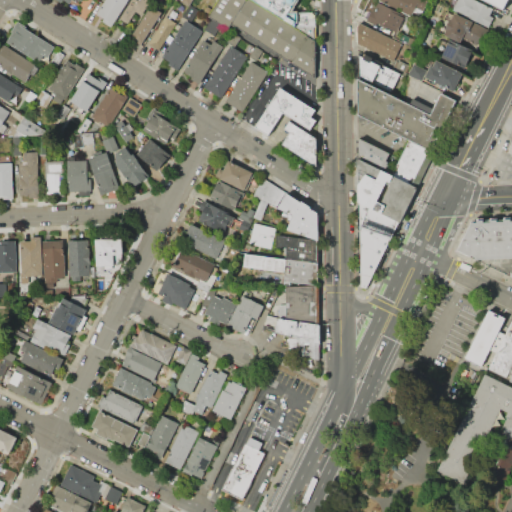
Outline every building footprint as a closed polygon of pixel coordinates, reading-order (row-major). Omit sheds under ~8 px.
[(104,0),(127,0),(111,27),(101,21),(102,18),(96,15),(104,0)] [(131,0),(148,0),(140,15),(135,11),(128,24),(120,19),(131,0)] [(295,0),(289,12),(313,12),(314,41),(315,78),(314,79),(230,24),(227,28),(207,15),(216,0),(295,0)] [(424,0),(427,1),(422,12),(415,8),(412,16),(380,1),(380,0),(424,0)] [(457,0),(474,0),(492,9),(489,15),(492,17),(487,27),(453,10),(457,0)] [(506,0),(502,8),(486,0),(506,0)] [(376,1),(404,14),(396,31),(377,22),(375,26),(366,22),(376,1)] [(151,5),(160,10),(141,43),(132,38),(151,5)] [(455,12),(486,28),(477,46),(463,38),(460,43),(443,34),(455,12)] [(165,16),(174,21),(158,48),(149,43),(165,16)] [(210,19),(220,25),(213,36),(203,30),(210,19)] [(185,20),(201,30),(178,69),(161,59),(185,20)] [(17,21),(26,27),(25,28),(54,47),(48,57),(44,55),(39,62),(6,41),(11,34),(10,33),(17,21)] [(360,22),(402,42),(393,62),(357,45),(357,28),(360,22)] [(203,40),(211,45),(213,41),(221,46),(199,82),(183,73),(203,40)] [(441,57),(449,40),(473,51),(464,69),(441,57)] [(0,46),(2,43),(39,66),(33,75),(30,73),(25,81),(0,65),(0,46)] [(230,45),(246,55),(221,97),(204,87),(230,45)] [(254,45),(262,50),(256,60),(249,55),(254,45)] [(58,50),(64,54),(54,71),(48,67),(58,50)] [(360,55),(364,57),(365,54),(373,58),(372,60),(399,73),(391,91),(360,77),(360,55)] [(394,66),(397,59),(408,64),(405,71),(394,66)] [(67,60),(75,65),(76,63),(84,68),(62,103),(53,98),(55,94),(48,89),(67,60)] [(436,60),(462,73),(453,91),(425,77),(431,65),(433,66),(436,60)] [(251,61),(267,71),(243,112),(226,102),(251,61)] [(414,64),(426,69),(421,81),(408,75),(414,64)] [(0,73),(22,87),(17,95),(14,93),(9,101),(0,95),(0,73)] [(88,73),(98,79),(99,77),(106,81),(86,111),(84,110),(81,115),(74,110),(77,105),(70,101),(88,73)] [(357,114),(357,78),(403,101),(407,103),(410,96),(433,107),(440,92),(455,100),(431,150),(357,114)] [(110,87),(127,99),(108,127),(91,115),(110,87)] [(281,112),(308,128),(315,119),(310,117),(314,109),(278,88),(255,127),(267,135),(281,112)] [(42,90),(53,96),(46,107),(35,100),(42,90)] [(130,97),(142,105),(134,117),(122,109),(130,97)] [(0,131),(0,104),(10,111),(2,124),(9,127),(4,134),(0,131)] [(63,104),(70,109),(64,118),(57,113),(63,104)] [(156,111),(181,128),(174,139),(170,136),(164,143),(143,129),(156,111)] [(24,117),(46,131),(44,134),(36,135),(25,136),(15,130),(24,117)] [(85,118),(91,121),(84,131),(82,129),(80,132),(77,130),(85,118)] [(114,125),(122,120),(125,125),(128,123),(132,130),(130,131),(133,137),(125,142),(114,125)] [(289,120),(315,137),(315,165),(282,144),(288,132),(284,129),(289,120)] [(82,134),(91,132),(93,144),(84,146),(82,134)] [(72,136),(79,134),(83,146),(76,148),(72,136)] [(38,135),(45,135),(46,154),(39,154),(38,135)] [(113,137),(119,149),(109,153),(104,140),(113,137)] [(150,138),(170,153),(157,171),(137,155),(150,138)] [(388,152),(381,166),(358,155),(360,138),(388,152)] [(409,141),(427,149),(412,182),(393,173),(409,141)] [(134,188),(111,158),(126,147),(149,176),(134,188)] [(89,159),(94,157),(93,153),(101,150),(102,154),(108,152),(120,188),(101,195),(89,159)] [(37,152),(39,196),(30,197),(29,194),(16,195),(14,155),(20,155),(21,162),(23,162),(23,153),(37,152)] [(67,157),(74,157),(74,161),(86,160),(87,179),(90,179),(91,194),(80,195),(80,192),(69,193),(67,157)] [(357,157),(416,187),(399,222),(398,221),(358,201),(357,157)] [(244,190),(215,176),(219,167),(222,169),(227,159),(252,172),(244,190)] [(45,161),(62,160),(64,192),(46,193),(45,161)] [(0,163),(11,163),(13,198),(3,199),(3,196),(0,196),(0,163)] [(262,178),(284,188),(276,206),(254,196),(262,178)] [(218,180),(243,192),(235,210),(209,198),(218,180)] [(288,191),(302,200),(303,199),(313,205),(312,206),(320,212),(320,235),(317,240),(287,230),(290,219),(283,215),(283,211),(278,207),(288,191)] [(260,200),(267,203),(260,219),(253,216),(260,200)] [(204,201),(234,216),(226,233),(200,220),(204,212),(199,210),(204,201)] [(358,201),(398,221),(366,287),(360,286),(358,201)] [(511,257),(475,259),(457,250),(472,220),(511,218),(511,257)] [(243,220),(250,224),(246,232),(238,229),(243,220)] [(255,223),(275,228),(271,248),(250,243),(255,223)] [(191,224),(229,242),(221,260),(186,243),(190,235),(186,233),(191,224)] [(316,241),(317,284),(284,280),(287,248),(276,246),(276,235),(316,241)] [(41,237),(43,275),(22,276),(20,242),(31,241),(31,238),(41,237)] [(95,239),(122,238),(123,254),(121,254),(121,258),(116,258),(116,254),(113,255),(113,264),(112,264),(112,268),(105,268),(104,265),(97,265),(95,239)] [(0,241),(15,240),(17,272),(0,272),(0,241)] [(63,240),(65,276),(57,276),(57,281),(45,281),(43,241),(63,240)] [(88,240),(90,275),(80,275),(80,280),(71,280),(71,276),(69,276),(68,241),(88,240)] [(183,248),(218,265),(213,275),(216,277),(212,285),(173,266),(183,248)] [(264,258),(283,261),(281,270),(262,267),(264,258)] [(167,273),(190,284),(189,286),(195,289),(186,308),(173,302),(172,305),(162,300),(164,296),(157,293),(167,273)] [(317,285),(317,323),(284,317),(284,286),(317,285)] [(202,304),(209,290),(216,289),(207,307),(202,304)] [(63,297),(69,300),(72,296),(85,295),(84,298),(86,299),(82,307),(86,309),(83,314),(87,316),(80,330),(76,328),(73,334),(49,321),(57,307),(58,308),(63,297)] [(206,313),(214,295),(221,299),(222,297),(236,304),(226,323),(220,320),(218,325),(209,321),(212,316),(206,313)] [(241,295),(263,306),(257,318),(252,316),(243,333),(227,325),(241,295)] [(36,305),(41,308),(37,316),(32,314),(36,305)] [(469,358),(493,310),(510,319),(503,332),(507,334),(498,353),(494,350),(485,367),(469,358)] [(38,318),(71,335),(67,343),(70,344),(65,355),(62,353),(60,356),(31,341),(37,329),(34,327),(38,318)] [(278,319),(320,325),(320,344),(276,333),(278,319)] [(511,325),(507,334),(498,353),(489,369),(511,380),(511,325)] [(16,329),(27,335),(25,338),(14,332),(16,329)] [(128,344),(167,363),(175,345),(141,329),(138,337),(132,334),(128,344)] [(289,338),(320,345),(320,359),(286,351),(289,338)] [(26,340),(64,360),(59,369),(56,368),(51,376),(22,361),(25,354),(21,352),(26,340)] [(182,346),(191,350),(184,365),(175,360),(182,346)] [(128,347),(162,363),(153,381),(122,365),(126,356),(124,355),(128,347)] [(6,350),(17,356),(13,362),(2,356),(6,350)] [(192,353),(175,387),(191,394),(205,364),(198,361),(200,357),(192,353)] [(0,360),(9,365),(4,375),(0,373),(0,360)] [(18,365),(53,383),(42,404),(7,386),(18,365)] [(120,368),(112,385),(143,400),(145,395),(151,398),(156,388),(151,385),(152,383),(120,368)] [(211,371),(194,406),(184,401),(179,410),(192,416),(194,412),(201,415),(206,406),(211,408),(227,374),(220,371),(218,375),(211,371)] [(441,471),(488,375),(511,386),(511,435),(503,431),(511,413),(503,409),(491,434),(467,484),(441,471)] [(211,410),(230,420),(246,388),(227,379),(211,410)] [(142,405),(133,423),(97,406),(102,395),(106,397),(109,389),(142,405)] [(98,411),(138,429),(128,450),(95,435),(98,429),(91,426),(98,411)] [(160,416),(177,423),(159,460),(153,457),(155,453),(145,448),(160,416)] [(198,431),(181,470),(164,463),(180,428),(185,430),(186,426),(198,431)] [(0,427),(18,437),(9,454),(0,449),(0,427)] [(199,436),(183,470),(202,479),(218,444),(199,436)] [(263,455),(241,501),(221,491),(243,445),(244,445),(248,438),(261,444),(257,452),(263,455)] [(508,481),(511,473),(511,448),(507,446),(494,474),(508,481)] [(71,464),(94,476),(92,480),(101,485),(103,482),(122,492),(116,504),(102,497),(103,496),(100,494),(95,503),(60,485),(71,464)] [(0,478),(5,468),(16,473),(11,483),(0,478)] [(56,485),(92,503),(87,511),(64,511),(47,503),(56,485)] [(119,511),(128,497),(146,506),(142,511),(113,511),(114,511),(116,511),(119,511)]
